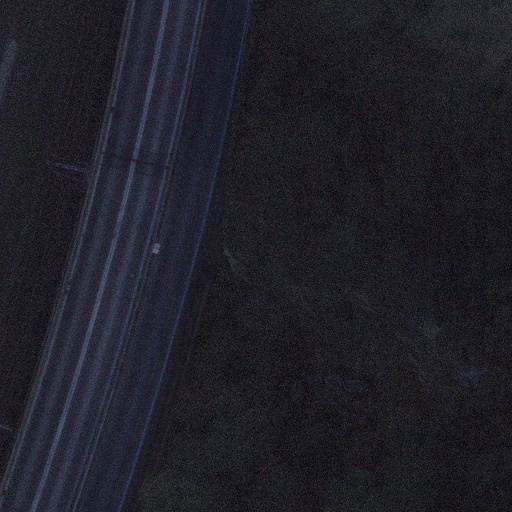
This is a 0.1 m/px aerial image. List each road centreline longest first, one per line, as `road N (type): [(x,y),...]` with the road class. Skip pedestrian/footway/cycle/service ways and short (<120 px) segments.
road 1 (motorway): [(33,511),(137,165),(168,0)]
road 2 (primary): [(93,511),(172,257),(227,0)]
